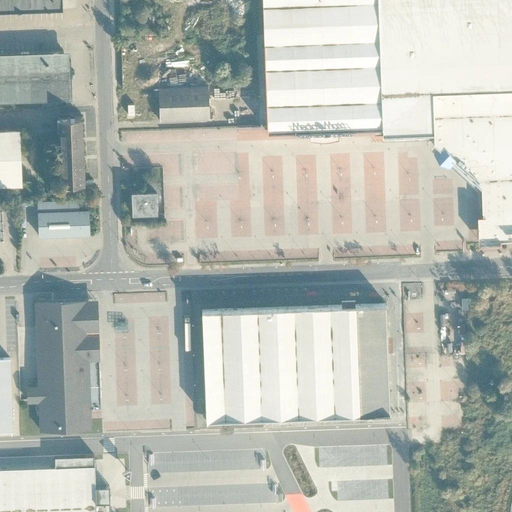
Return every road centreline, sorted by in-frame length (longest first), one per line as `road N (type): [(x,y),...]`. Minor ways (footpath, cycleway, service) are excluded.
road 1 (residential): [(511,266),(111,281)]
road 2 (residential): [(111,281),(101,0)]
road 3 (unknown): [(423,140),(454,179),(458,221),(457,229),(425,238)]
road 4 (residential): [(123,444),(0,448)]
